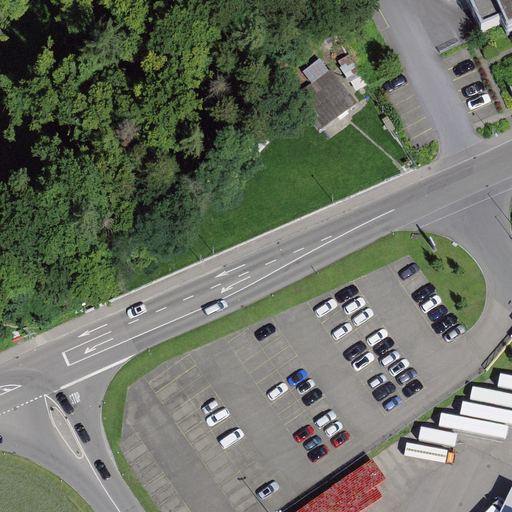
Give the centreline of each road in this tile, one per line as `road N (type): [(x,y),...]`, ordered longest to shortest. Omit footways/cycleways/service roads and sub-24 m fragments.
road 1 (tertiary): [(511,159),(36,375)]
road 2 (unknown): [(158,317),(236,455),(255,468),(292,460),(332,431),(238,281)]
road 3 (tertiary): [(121,511),(36,375)]
road 4 (unknown): [(408,376),(321,245)]
road 5 (unknown): [(511,446),(426,478),(382,511)]
